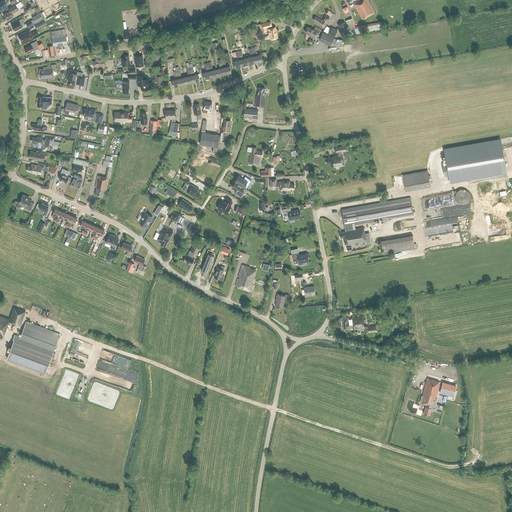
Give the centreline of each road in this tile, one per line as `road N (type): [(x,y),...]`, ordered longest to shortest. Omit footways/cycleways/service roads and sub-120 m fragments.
road 1 (track): [(16,64),(165,41),(315,3)]
road 2 (residential): [(21,81),(108,102),(149,102),(205,93),(281,63)]
road 3 (unclassified): [(306,340),(321,333),(330,300),(296,128)]
road 4 (residential): [(163,264),(122,227),(9,176)]
road 5 (unclassified): [(256,511),(286,355)]
road 6 (residential): [(277,329),(163,264)]
